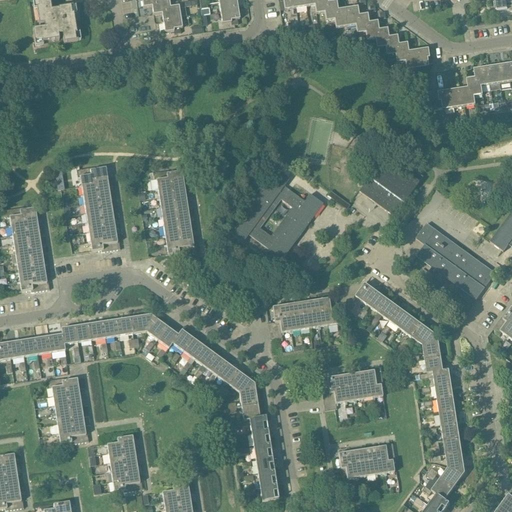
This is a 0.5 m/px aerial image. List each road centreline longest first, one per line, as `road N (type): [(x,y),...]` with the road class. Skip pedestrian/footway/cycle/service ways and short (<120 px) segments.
road 1 (residential): [(319,511),(293,486),(269,371),(138,276),(116,276)]
road 2 (residential): [(468,511),(494,469),(479,351),(467,332)]
road 3 (residential): [(257,0),(256,34),(123,55)]
road 4 (residential): [(511,41),(453,48),(396,9)]
road 5 (residential): [(123,55),(18,71),(0,66)]
